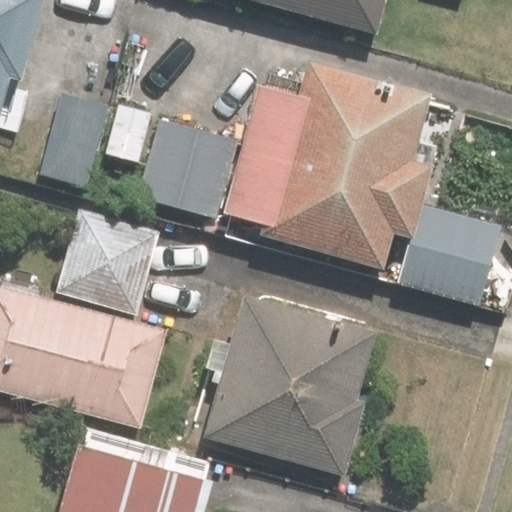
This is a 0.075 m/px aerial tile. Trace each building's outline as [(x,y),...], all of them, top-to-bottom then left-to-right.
[(36,67),(53,0),(0,0),(0,125),(17,62),(36,67)] [(259,0),(346,25),(379,35),(389,0),(259,0)] [(505,225),(433,208),(443,166),(416,160),(434,86),(315,57),(307,87),(264,76),(231,210),(271,220),(266,243),(392,273),(390,281),(486,304),(505,225)] [(114,105),(64,90),(40,172),(89,187),(114,105)] [(157,105),(123,96),(109,148),(142,158),(157,105)] [(244,135),(163,116),(143,198),(224,217),(244,135)] [(81,203),(58,292),(0,276),(0,388),(146,427),(173,322),(140,313),(163,225),(81,203)] [(388,325),(252,288),(210,437),(346,475),(388,325)] [(201,511),(212,476),(88,440),(66,511),(201,511)]
